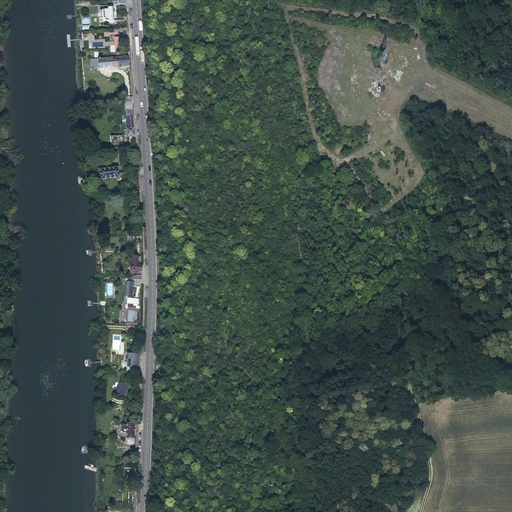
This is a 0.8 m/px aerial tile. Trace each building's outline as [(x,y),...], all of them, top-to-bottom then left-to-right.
[(97,11),(101,11),(100,20),(100,25),(104,25),(105,24),(105,23),(105,22),(107,22),(107,23),(111,23),(111,9),(107,9),(107,11),(105,11),(105,7),(97,7),(97,11)] [(83,62),(83,71),(127,69),(127,62),(83,62)] [(124,145),(131,145),(129,118),(128,118),(127,108),(124,109),(124,118),(122,118),(124,145)] [(122,142),(122,135),(110,136),(110,146),(118,146),(118,142),(122,142)] [(121,177),(121,183),(126,183),(126,177),(122,177),(122,172),(116,172),(116,168),(96,169),(97,179),(121,177)] [(131,259),(131,273),(141,272),(142,268),(139,268),(139,258),(131,259)] [(134,370),(138,370),(139,359),(136,359),(136,356),(130,356),(130,358),(129,358),(128,373),(134,374),(134,370)] [(130,391),(124,386),(116,396),(122,400),(130,391)] [(131,437),(132,422),(121,421),(116,425),(116,431),(120,436),(131,437)]
